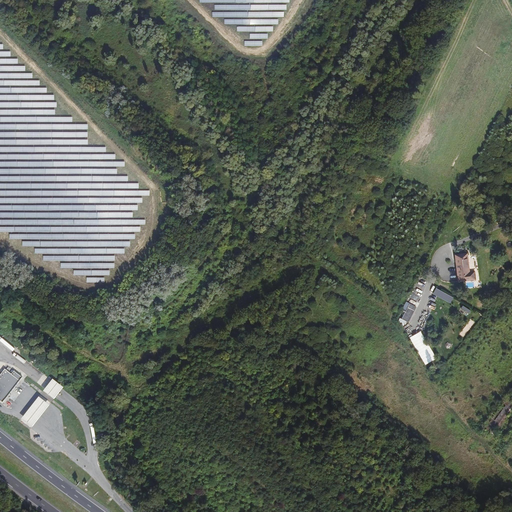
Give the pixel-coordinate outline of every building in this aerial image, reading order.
[(470,248),(456,250),(459,277),(476,276),(475,266),(472,266),(470,248)] [(416,307),(409,303),(401,320),(409,323),(416,307)] [(469,314),(471,311),(462,306),(460,310),(469,314)] [(469,319),(459,334),(464,338),(474,322),(469,319)] [(420,332),(409,338),(425,364),(436,357),(420,332)] [(18,380),(3,368),(0,371),(0,402),(18,380)] [(62,386),(51,377),(42,390),(52,398),(62,386)] [(47,403),(37,395),(20,417),(30,425),(47,403)] [(501,429),(511,403),(511,402),(506,399),(496,421),(492,420),(490,424),(501,429)]
